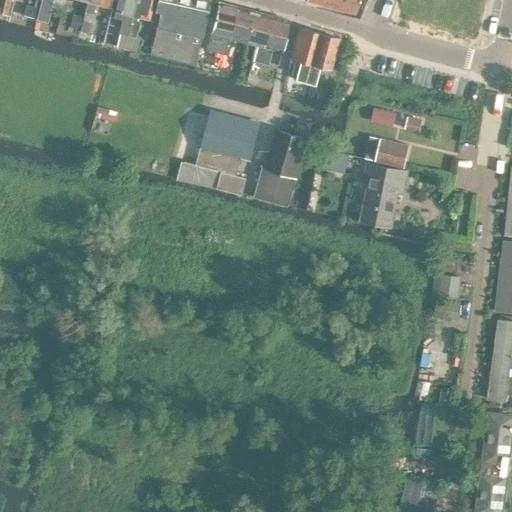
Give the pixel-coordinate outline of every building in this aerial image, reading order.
[(0,0),(0,14),(7,16),(10,0),(0,0)] [(37,13),(35,19),(43,20),(46,21),(49,11),(49,9),(50,4),(51,0),(39,0),(38,5),(38,7),(38,8),(37,13)] [(86,0),(86,2),(83,11),(92,13),(95,4),(108,7),(109,0),(86,0)] [(115,45),(123,47),(135,0),(117,0),(114,11),(127,14),(126,18),(123,17),(115,45)] [(135,0),(123,47),(135,50),(138,38),(134,37),(138,21),(135,21),(136,16),(148,19),(152,0),(135,0)] [(149,54),(194,65),(209,0),(156,0),(154,10),(159,11),(149,54)] [(331,0),(329,6),(353,13),(356,0),(331,0)] [(221,67),(221,66),(235,6),(223,2),(217,1),(210,33),(219,35),(221,36),(217,51),(217,52),(215,52),(212,66),(221,67)] [(24,8),(22,15),(26,16),(28,17),(35,18),(35,19),(37,13),(38,8),(29,6),(25,5),(24,8)] [(236,39),(245,41),(252,10),(235,6),(221,66),(229,68),(232,55),(236,39)] [(252,10),(245,41),(255,43),(250,60),(259,62),(270,15),(252,10)] [(72,18),(69,28),(79,30),(81,21),(82,16),(73,14),(72,18)] [(288,20),(270,15),(259,62),(266,64),(270,48),(280,50),(288,20)] [(81,21),(79,30),(88,33),(91,24),(81,21)] [(303,81),(304,81),(317,32),(315,32),(314,31),(298,27),(289,58),(300,61),(295,78),(295,79),(302,80),(303,81)] [(301,92),(300,93),(310,95),(315,97),(316,94),(318,85),(314,84),(318,66),(322,67),(328,68),(337,37),(328,35),(324,34),(317,32),(304,81),(303,83),(301,92)] [(250,60),(247,72),(256,74),(259,62),(250,60)] [(93,117),(113,122),(116,112),(96,107),(93,117)] [(374,108),(372,120),(392,125),(395,113),(374,108)] [(175,158),(182,160),(196,164),(208,116),(188,110),(175,158)] [(196,164),(182,160),(178,178),(191,180),(217,186),(241,193),(246,177),(237,174),(241,157),(251,159),(260,125),(209,111),(208,116),(196,164)] [(404,128),(419,131),(421,120),(406,117),(404,128)] [(254,196),(288,206),(312,124),(298,120),(294,133),(277,128),(266,167),(262,166),(254,196)] [(366,158),(404,166),(409,145),(370,137),(366,158)] [(325,151),(323,168),(334,170),(335,168),(337,153),(325,151)] [(363,184),(369,185),(362,218),(391,224),(398,192),(402,192),(407,172),(373,164),(373,165),(367,163),(363,184)] [(441,255),(449,257),(451,241),(443,240),(441,255)] [(511,241),(503,240),(495,313),(511,315),(511,241)] [(441,295),(458,298),(461,278),(451,276),(433,274),(432,287),(431,294),(441,295)] [(435,316),(460,319),(462,302),(437,299),(435,316)] [(487,400),(509,403),(511,383),(511,321),(498,320),(487,400)] [(418,440),(445,444),(447,426),(450,406),(435,404),(423,402),(422,408),(418,440)] [(504,511),(511,462),(511,413),(488,410),(472,511),(504,511)] [(400,511),(433,511),(441,481),(409,474),(400,511)]
